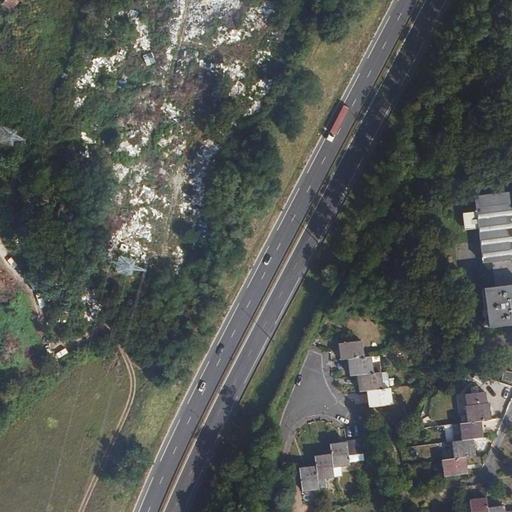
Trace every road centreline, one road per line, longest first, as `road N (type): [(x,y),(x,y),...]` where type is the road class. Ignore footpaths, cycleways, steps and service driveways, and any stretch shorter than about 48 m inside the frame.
road 1 (primary): [(173,511),(435,0)]
road 2 (primary): [(408,0),(148,511)]
road 3 (residential): [(269,511),(271,476),(305,387),(342,415)]
